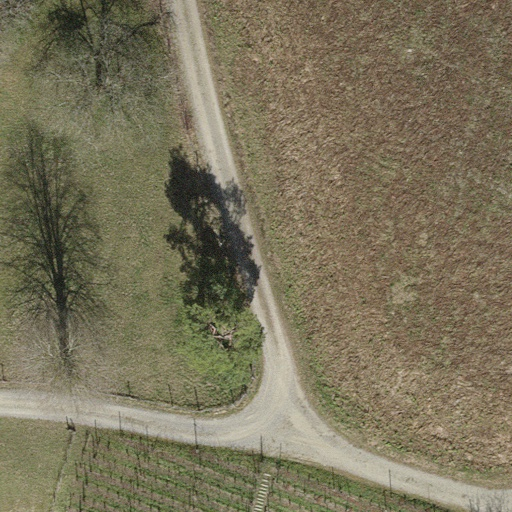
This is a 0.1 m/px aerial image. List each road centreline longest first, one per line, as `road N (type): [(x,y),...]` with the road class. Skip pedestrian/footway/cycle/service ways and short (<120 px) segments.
road 1 (track): [(183,0),(211,159),(290,413)]
road 2 (track): [(290,413),(254,438),(0,401)]
road 3 (track): [(290,413),(351,463),(511,505)]
